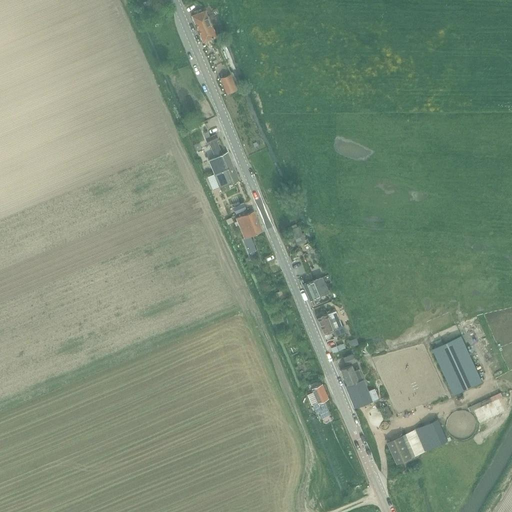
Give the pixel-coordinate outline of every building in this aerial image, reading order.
[(192,16),(204,41),(218,35),(206,9),(192,16)] [(231,74),(221,78),(227,93),(237,89),(231,74)] [(207,138),(205,138),(208,145),(210,144),(215,157),(209,159),(214,173),(223,170),(234,165),(228,152),(227,152),(222,154),(217,141),(219,140),(217,134),(210,137),(207,138)] [(214,173),(206,176),(212,190),(220,187),(239,179),(234,165),(223,170),(214,173)] [(233,207),(235,213),(247,208),(245,202),(233,207)] [(236,217),(245,238),(244,239),(250,253),(257,250),(251,236),(263,231),(254,209),(236,217)] [(298,226),(291,230),(297,245),(299,244),(305,242),(303,236),(298,226)] [(304,285),(310,300),(328,292),(322,277),(304,285)] [(318,319),(324,334),(333,330),(335,336),(347,331),(344,325),(343,326),(336,311),(326,315),(327,315),(318,319)] [(433,348),(454,395),(483,382),(462,335),(433,348)] [(342,343),(337,345),(339,351),(345,349),(342,343)] [(343,358),(346,365),(356,361),(353,354),(343,358)] [(346,386),(355,408),(373,401),(373,400),(379,398),(375,388),(369,390),(364,378),(360,368),(355,370),(353,365),(341,370),(347,385),(346,386)] [(313,392),(307,394),(311,405),(313,405),(316,412),(319,411),(322,418),(330,414),(324,400),(329,398),(323,384),(319,385),(312,388),(311,388),(313,392)] [(393,416),(387,405),(383,408),(388,418),(393,416)] [(414,456),(427,451),(448,441),(438,419),(417,429),(404,434),(414,456)] [(388,442),(398,464),(412,457),(402,435),(388,442)]
